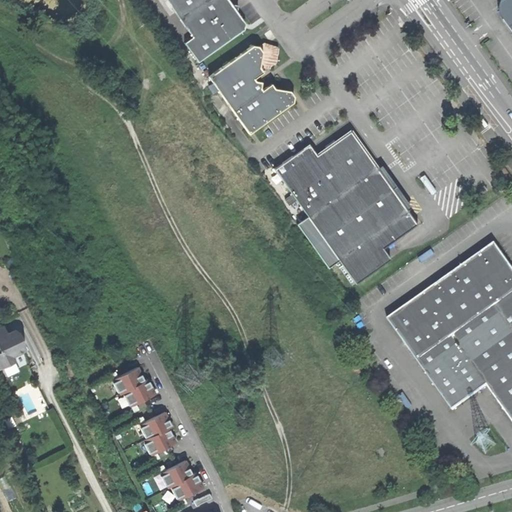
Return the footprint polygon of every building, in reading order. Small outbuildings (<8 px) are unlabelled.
[(183,45),(197,64),(243,32),(244,25),(236,14),(231,6),(226,0),(164,0),(192,39),(183,45)] [(504,25),(511,37),(511,0),(504,0),(501,3),(499,8),(497,15),(499,22),(502,27),(504,25)] [(289,93),(274,91),(266,89),(261,91),(259,89),(255,83),(253,81),(258,78),(259,69),(261,54),(257,48),(251,47),(207,79),(248,136),(293,104),(294,98),(289,93)] [(403,96),(410,105),(415,102),(408,93),(403,96)] [(479,124),(480,122),(474,114),(470,117),(475,123),(477,125),(479,124)] [(273,171),(355,286),(390,260),(383,250),(416,226),(350,133),(316,157),(309,146),(273,171)] [(421,177),(433,194),(438,190),(426,173),(421,177)] [(511,270),(493,246),(387,321),(452,412),(487,388),(511,423),(511,270)] [(0,365),(2,370),(14,364),(11,358),(17,356),(24,353),(20,343),(16,336),(9,340),(7,336),(4,329),(0,331),(0,365)] [(145,379),(139,366),(110,381),(127,409),(156,395),(148,381),(145,382),(145,379)] [(173,426),(166,411),(136,426),(151,457),(177,443),(170,428),(173,426)] [(195,472),(189,459),(159,474),(177,502),(206,488),(198,473),(195,475),(195,472)]
